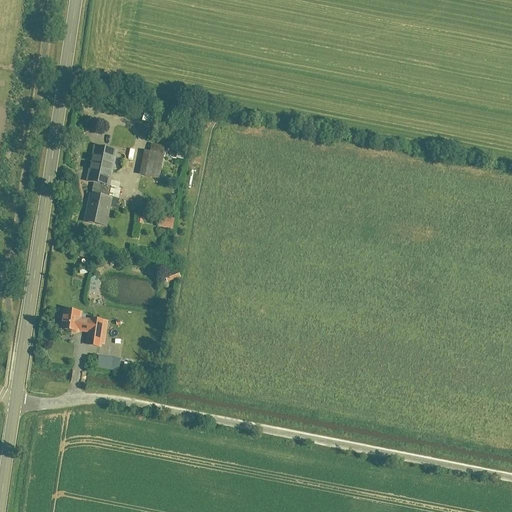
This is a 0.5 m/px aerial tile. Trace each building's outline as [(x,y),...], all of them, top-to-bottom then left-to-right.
[(149,110),(146,120),(153,122),(156,111),(149,110)] [(154,144),(153,151),(160,152),(161,145),(154,144)] [(187,159),(190,147),(183,145),(180,157),(187,159)] [(113,150),(94,146),(87,181),(106,184),(113,150)] [(162,154),(144,151),(140,173),(158,177),(162,154)] [(114,199),(90,195),(86,223),(106,226),(109,207),(113,208),(114,199)] [(175,218),(157,214),(155,226),(173,229),(175,218)] [(178,270),(164,275),(166,282),(181,278),(178,270)] [(102,277),(91,275),(89,290),(99,292),(102,277)] [(81,312),(61,310),(60,316),(58,316),(57,325),(59,325),(58,330),(78,333),(78,331),(80,319),(81,312)] [(87,332),(88,320),(80,319),(78,331),(87,332)] [(85,345),(99,347),(99,343),(104,344),(107,323),(88,320),(87,332),(85,345)] [(112,358),(98,356),(97,367),(110,369),(112,358)]
